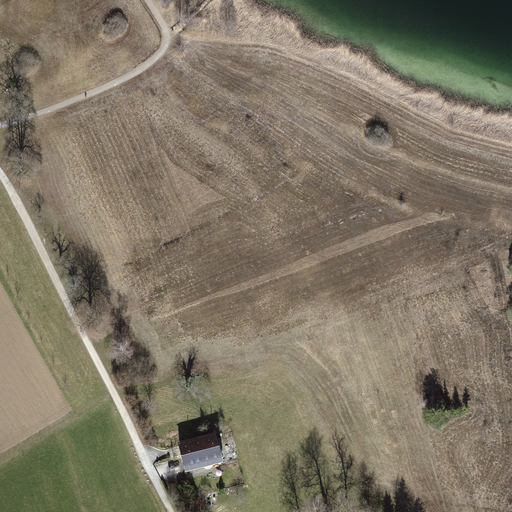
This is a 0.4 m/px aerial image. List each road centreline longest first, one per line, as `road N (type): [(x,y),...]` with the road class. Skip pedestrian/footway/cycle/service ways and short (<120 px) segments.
road 1 (track): [(0,172),(170,511)]
road 2 (track): [(147,0),(166,34),(147,65),(0,124)]
